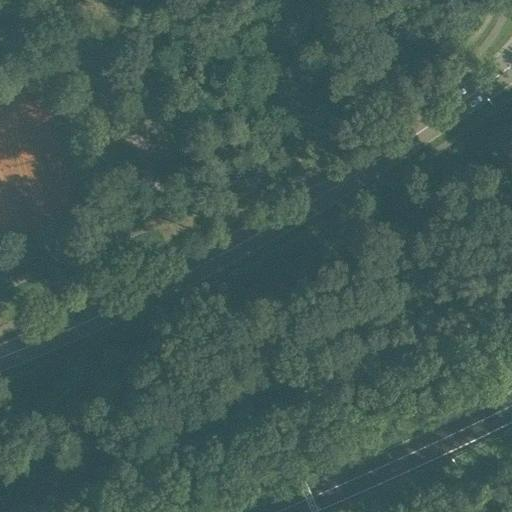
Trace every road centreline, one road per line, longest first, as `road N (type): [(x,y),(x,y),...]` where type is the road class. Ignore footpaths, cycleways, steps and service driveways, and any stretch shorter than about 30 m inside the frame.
road 1 (tertiary): [(0,356),(287,218),(511,66)]
road 2 (motorway): [(511,413),(296,511)]
